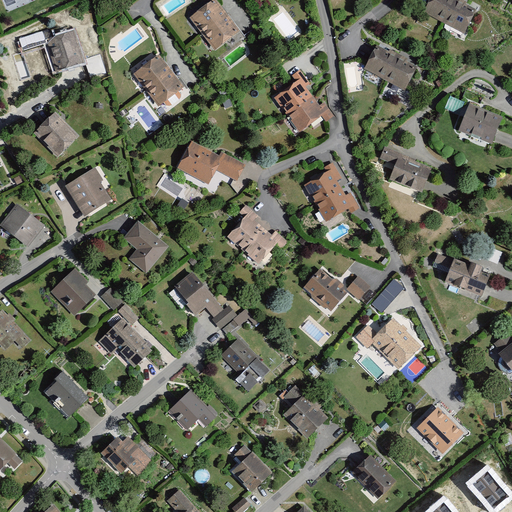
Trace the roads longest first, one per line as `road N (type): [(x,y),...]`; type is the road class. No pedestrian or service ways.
road 1 (residential): [(320,0),(340,138),(445,368)]
road 2 (residential): [(95,511),(0,408)]
